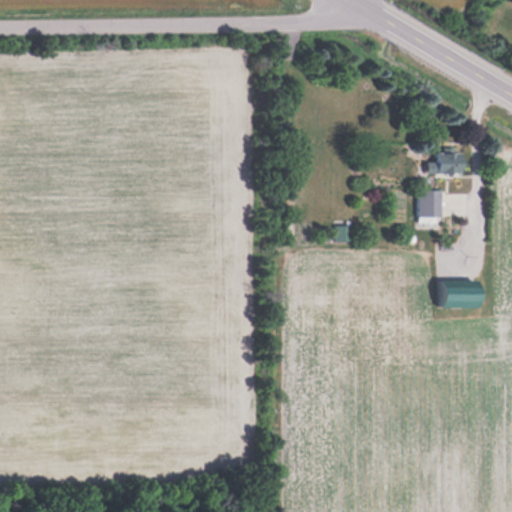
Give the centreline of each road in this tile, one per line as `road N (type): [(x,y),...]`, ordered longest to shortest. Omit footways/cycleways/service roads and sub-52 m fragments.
road 1 (residential): [(369,15),(295,28),(0,32)]
road 2 (primary): [(511,97),(343,0)]
